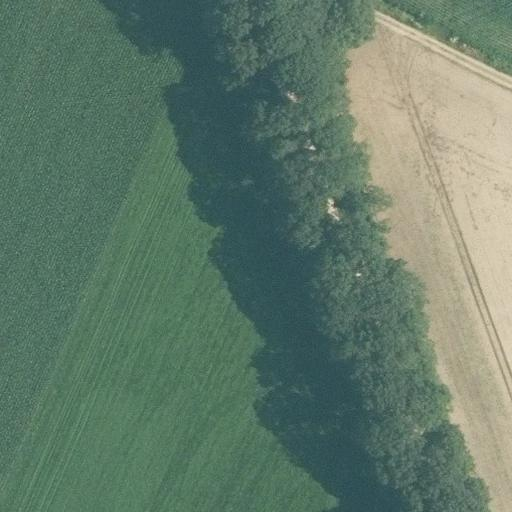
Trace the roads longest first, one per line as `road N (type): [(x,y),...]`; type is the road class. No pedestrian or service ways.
road 1 (track): [(443,511),(257,0)]
road 2 (track): [(341,0),(511,88)]
